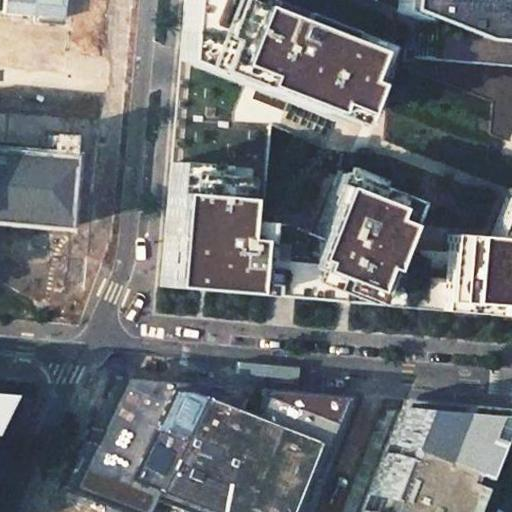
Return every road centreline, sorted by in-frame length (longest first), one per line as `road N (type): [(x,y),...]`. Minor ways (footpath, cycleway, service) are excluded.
road 1 (residential): [(511,381),(82,351)]
road 2 (residential): [(82,351),(117,274),(140,0)]
road 3 (residential): [(8,511),(82,351)]
